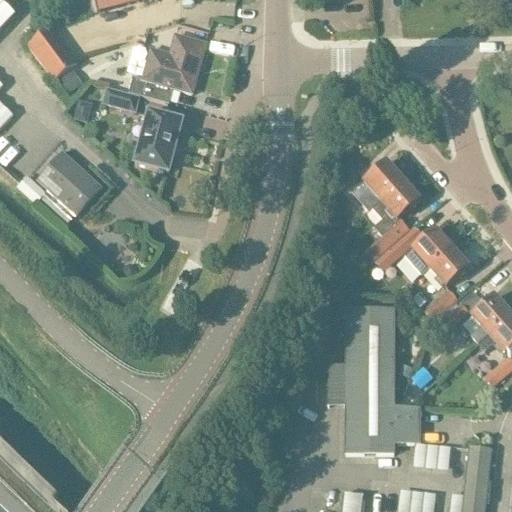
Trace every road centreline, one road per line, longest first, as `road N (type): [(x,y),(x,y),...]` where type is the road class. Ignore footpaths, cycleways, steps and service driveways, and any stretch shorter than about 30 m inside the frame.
road 1 (unclassified): [(171,409),(245,284),(267,217),(279,60)]
road 2 (unclassified): [(0,270),(78,352),(171,409)]
road 3 (residential): [(511,232),(478,181),(447,58)]
road 4 (residential): [(447,58),(279,60)]
road 5 (unclassified): [(101,511),(171,409)]
